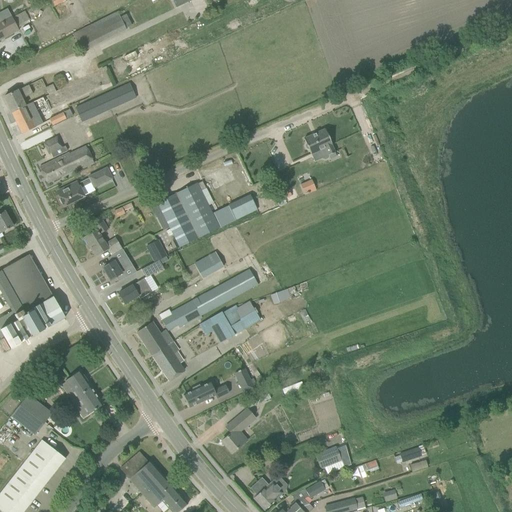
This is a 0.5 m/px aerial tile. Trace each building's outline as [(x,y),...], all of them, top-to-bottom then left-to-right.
[(188,0),(171,0),(176,9),(189,2),(188,0)] [(24,11),(12,16),(17,27),(29,22),(24,11)] [(117,12),(73,34),(81,52),(126,30),(124,26),(131,23),(126,14),(119,17),(117,12)] [(0,40),(18,30),(11,16),(1,22),(0,19),(0,40)] [(134,61),(126,65),(129,71),(138,67),(134,61)] [(81,122),(136,98),(129,84),(75,108),(81,122)] [(28,85),(3,97),(11,113),(24,106),(21,99),(32,94),(28,85)] [(52,85),(45,88),(47,93),(54,89),(52,85)] [(42,98),(36,101),(40,110),(47,107),(45,104),(42,98)] [(24,106),(11,113),(12,115),(17,125),(21,134),(30,130),(34,127),(29,116),(33,114),(29,104),(24,106)] [(48,119),(52,126),(72,116),(69,109),(48,119)] [(321,159),(324,160),(327,159),(329,155),(335,152),(325,129),(303,139),(305,144),(304,146),(305,149),(308,150),(311,155),(318,152),(321,159)] [(62,147),(57,136),(43,143),(48,154),(51,153),(62,147)] [(66,154),(48,163),(39,167),(47,184),(56,179),(81,167),(82,169),(94,163),(85,146),(67,156),(66,154)] [(349,160),(353,170),(362,165),(358,156),(349,160)] [(56,192),(59,198),(59,200),(61,204),(63,205),(64,207),(71,203),(72,205),(77,202),(76,201),(83,197),(79,189),(86,186),(90,184),(92,188),(111,179),(105,169),(87,178),(88,179),(77,184),(76,183),(56,192)] [(311,180),(300,185),(305,195),(316,191),(311,180)] [(196,183),(157,203),(161,212),(169,228),(179,248),(197,239),(235,220),(228,205),(212,213),(208,206),(201,191),(205,189),(202,182),(197,184),(196,183)] [(291,197),(288,190),(277,195),(280,202),(291,197)] [(116,218),(124,214),(121,208),(113,212),(116,218)] [(0,233),(13,227),(4,212),(0,214),(0,233)] [(111,256),(119,250),(121,249),(115,239),(105,245),(99,235),(107,230),(99,216),(91,221),(97,230),(96,231),(84,238),(95,256),(107,249),(111,256)] [(149,245),(157,261),(167,255),(158,240),(149,245)] [(111,263),(102,268),(110,281),(116,277),(119,281),(135,273),(122,251),(108,259),(111,263)] [(215,252),(194,264),(202,279),(223,268),(215,252)] [(7,343),(10,349),(64,318),(29,255),(20,260),(0,271),(0,292),(13,316),(7,319),(5,316),(0,318),(0,331),(3,336),(0,337),(0,343),(2,346),(7,343)] [(145,278),(146,278),(150,276),(163,268),(158,260),(141,270),(145,278)] [(178,328),(258,285),(249,269),(186,304),(170,312),(171,315),(161,320),(168,332),(177,326),(178,328)] [(146,278),(145,278),(144,279),(136,283),(132,286),(127,289),(118,294),(124,304),(133,299),(138,296),(139,299),(151,292),(157,288),(150,276),(146,278)] [(286,288),(269,295),(273,304),(290,298),(286,288)] [(236,306),(208,321),(213,329),(220,343),(240,331),(259,320),(249,302),(237,308),(236,306)] [(137,332),(152,356),(167,346),(172,342),(173,342),(165,330),(160,334),(152,322),(145,327),(137,332)] [(167,346),(152,356),(169,381),(177,375),(184,371),(173,354),(178,351),(172,342),(167,346)] [(245,369),(235,374),(239,382),(249,378),(245,369)] [(102,405),(86,381),(87,381),(86,381),(83,376),(83,375),(83,376),(80,371),(65,381),(66,383),(60,387),(68,398),(74,395),(87,415),(102,405)] [(301,382),(282,390),(285,398),(304,390),(301,382)] [(183,395),(189,408),(215,395),(216,399),(228,393),(224,385),(213,391),(209,383),(200,387),(199,385),(192,389),(192,391),(183,395)] [(266,390),(245,399),(249,408),(270,398),(266,390)] [(27,395),(11,416),(34,434),(51,414),(27,395)] [(225,427),(226,428),(231,434),(221,442),(231,454),(239,447),(246,441),(239,432),(255,419),(247,409),(225,427)] [(41,440),(24,463),(0,493),(0,511),(1,511),(23,511),(65,459),(41,440)] [(335,447),(315,455),(321,469),(323,468),(326,475),(351,465),(345,446),(336,449),(335,447)] [(399,454),(402,463),(421,456),(418,448),(399,454)] [(172,511),(178,511),(180,511),(187,504),(150,461),(148,463),(139,452),(120,468),(152,505),(161,498),(172,511)] [(365,473),(377,469),(374,461),(363,465),(365,473)] [(409,465),(411,472),(426,467),(424,461),(409,465)] [(264,511),(271,504),(285,492),(273,480),(268,485),(261,478),(249,489),(256,496),(253,499),(264,511)] [(310,499),(325,490),(320,481),(305,490),(310,499)] [(383,494),(385,501),(396,498),(394,490),(383,494)] [(325,511),(348,511),(356,510),(364,507),(362,497),(354,499),(354,498),(324,506),(325,511)] [(295,511),(302,506),(309,504),(306,502),(302,498),(297,500),(295,502),(294,501),(288,507),(289,507),(284,511),(282,509),(278,511),(295,511)]
